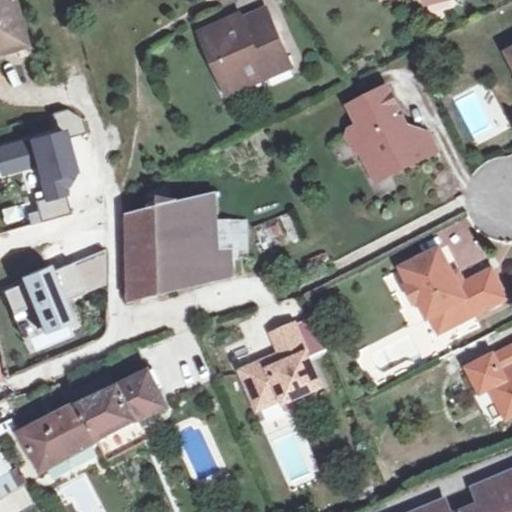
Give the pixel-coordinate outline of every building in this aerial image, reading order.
[(0,0),(0,44),(1,45),(3,50),(26,44),(13,0),(0,0)] [(267,11),(242,21),(246,29),(236,33),(231,21),(202,34),(229,93),(291,66),(267,11)] [(240,18),(231,21),(236,33),(246,29),(242,21),(240,18)] [(380,161),(388,177),(437,151),(429,135),(415,143),(387,88),(350,107),(360,127),(350,132),(348,138),(356,154),(364,155),(369,167),(380,161)] [(59,132),(0,149),(0,161),(3,173),(38,163),(48,197),(36,201),(39,211),(42,222),(72,214),(64,186),(69,184),(76,173),(66,139),(86,134),(82,119),(69,109),(53,113),(59,132)] [(380,161),(369,167),(377,182),(388,177),(380,161)] [(132,218),(132,247),(216,226),(215,220),(214,197),(158,211),(132,218)] [(31,225),(42,222),(39,211),(28,214),(31,225)] [(291,216),(272,223),(279,245),(299,238),(291,216)] [(252,220),(215,220),(216,226),(216,242),(228,242),(230,259),(253,258),(252,220)] [(216,226),(132,247),(131,296),(232,273),(230,259),(228,242),(216,242),(216,226)] [(105,248),(74,261),(87,291),(105,283),(105,248)] [(431,321),(436,319),(449,313),(456,327),(507,302),(493,271),(468,283),(459,288),(454,276),(442,253),(406,270),(414,287),(409,290),(417,307),(422,304),(431,321)] [(21,276),(24,283),(5,291),(15,312),(33,304),(45,333),(76,320),(67,299),(87,291),(74,261),(54,270),(52,263),(21,276)] [(463,272),(454,276),(459,288),(468,283),(463,272)] [(449,313),(436,319),(443,334),(456,327),(449,313)] [(281,355),(285,363),(276,367),(272,359),(241,372),(257,409),(281,399),(283,404),(320,387),(294,326),(273,336),(281,355)] [(494,390),(508,420),(511,418),(511,348),(469,369),(482,396),(494,390)] [(281,355),(272,359),(276,367),(285,363),(281,355)] [(153,371),(122,387),(140,422),(169,406),(153,371)] [(140,422),(122,387),(117,388),(111,378),(78,394),(83,405),(81,406),(100,443),(140,422)] [(100,443),(81,406),(23,437),(42,472),(100,443)] [(281,486),(314,478),(296,406),(263,415),(281,486)] [(391,444),(373,453),(379,468),(398,459),(391,444)] [(0,475),(11,470),(0,452),(0,475)] [(15,471),(0,478),(0,499),(1,501),(0,500),(0,511),(22,511),(33,507),(15,471)] [(511,511),(511,482),(478,496),(484,509),(476,511),(449,511),(448,508),(439,511),(511,511)]
